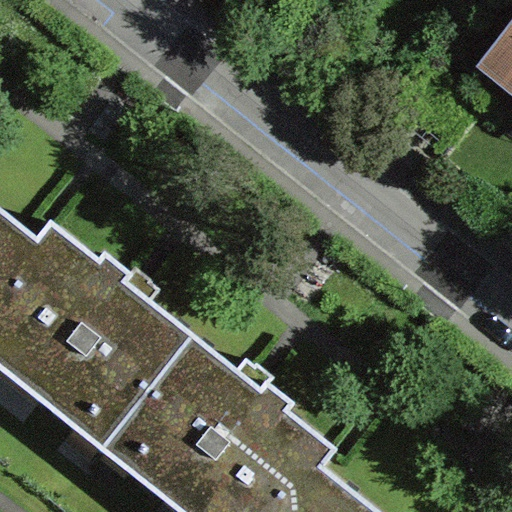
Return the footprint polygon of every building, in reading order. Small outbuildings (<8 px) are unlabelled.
[(511,21),(479,64),(495,76),(511,89),(511,21)] [(0,289),(40,240),(37,238),(0,208),(0,289)] [(51,221),(37,238),(40,240),(0,289),(0,369),(39,401),(74,428),(101,450),(194,334),(151,300),(160,289),(149,280),(140,292),(133,286),(127,282),(133,275),(116,262),(104,252),(99,259),(51,221)] [(198,338),(194,334),(101,450),(130,473),(164,500),(179,511),(282,511),(320,465),(322,467),(323,466),(337,449),(289,410),(294,403),(279,391),(266,381),(261,388),(254,383),(247,377),(257,366),(246,357),(237,369),(198,338)] [(381,511),(327,469),(323,466),(322,467),(320,465),(282,511),(381,511)]
